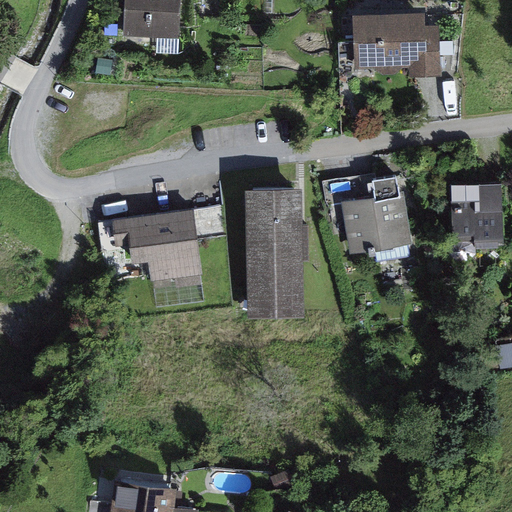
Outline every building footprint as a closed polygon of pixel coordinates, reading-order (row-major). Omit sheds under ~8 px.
[(125,0),(125,35),(183,36),(184,8),(180,8),(180,0),(125,0)] [(440,10),(357,11),(359,77),(441,75),(440,10)] [(318,308),(321,190),(258,189),(256,307),(318,308)] [(511,192),(511,189),(463,196),(470,250),(511,244),(511,192)] [(419,198),(356,201),(358,246),(421,243),(419,198)] [(227,235),(224,206),(110,217),(115,272),(152,268),(154,286),(214,280),(210,236),(227,235)] [(185,487),(127,478),(122,511),(216,511),(217,508),(182,503),(185,487)]
